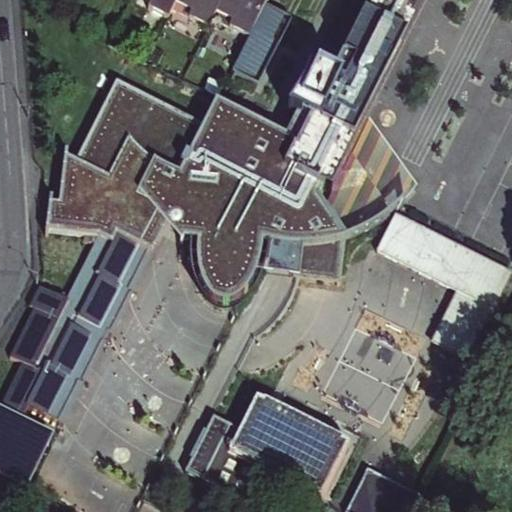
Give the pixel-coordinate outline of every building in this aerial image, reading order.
[(216,21),(252,40),(235,72),(260,84),(282,43),(276,40),(286,18),(268,9),(272,0),(142,0),(153,5),(150,10),(170,20),(175,12),(211,31),(216,21)] [(375,0),(333,86),(274,204),(307,220),(317,201),(323,190),(329,194),(427,0),(375,0)] [(150,255),(170,216),(189,221),(195,243),(197,274),(207,299),(227,309),(248,299),(263,276),(267,247),(304,250),(302,275),(341,280),(345,240),(317,201),(307,220),(274,204),(333,86),(318,79),(317,81),(312,78),(308,91),(293,115),(302,119),(291,142),(262,126),(217,103),(204,127),(121,85),(78,170),(70,165),(64,207),(55,207),(48,237),(102,240),(69,302),(42,290),(32,308),(37,311),(12,359),(25,365),(4,406),(26,417),(30,410),(60,425),(81,385),(83,385),(109,335),(111,336),(132,295),(130,293),(150,255)] [(400,220),(381,255),(457,295),(432,344),(468,363),(511,277),(400,220)] [(217,422),(189,474),(249,504),(266,473),(323,502),(351,447),(259,402),(242,434),(217,422)] [(413,511),(420,498),(368,471),(347,511),(413,511)]
